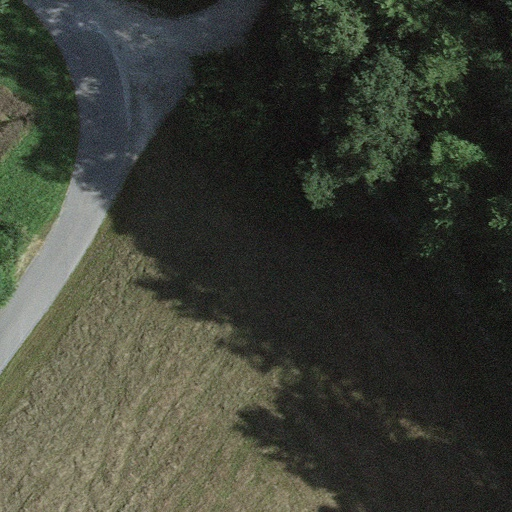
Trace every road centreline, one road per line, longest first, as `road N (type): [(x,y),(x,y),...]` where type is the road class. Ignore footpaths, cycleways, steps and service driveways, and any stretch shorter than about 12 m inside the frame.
road 1 (unclassified): [(36,0),(87,62),(98,138),(73,248),(0,352)]
road 2 (track): [(269,132),(87,62),(159,58),(220,31),(244,0)]
road 3 (track): [(269,132),(357,182),(511,328)]
